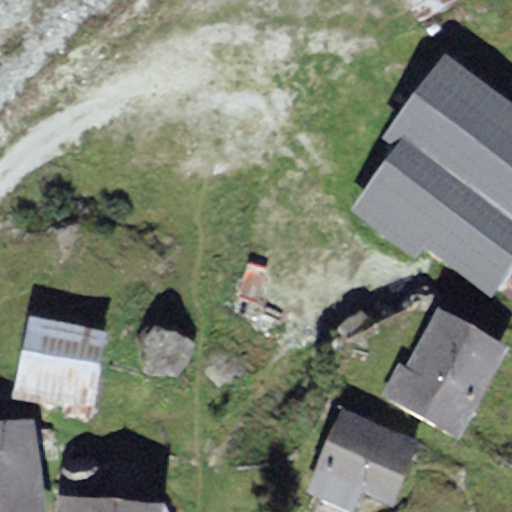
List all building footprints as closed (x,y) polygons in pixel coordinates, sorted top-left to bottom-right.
[(405,0),(413,15),(439,0),(405,0)] [(424,246),(488,294),(511,261),(511,121),(450,76),(403,138),(398,145),(412,155),(362,221),(413,260),(424,246)] [(499,358),(440,324),(415,367),(408,380),(401,376),(389,396),(455,434),(499,358)] [(99,341),(38,329),(25,398),(55,404),(86,409),(99,341)] [(412,449),(348,422),(316,499),(347,511),(352,511),(361,490),(390,502),(412,449)] [(28,437),(0,440),(0,511),(37,511),(30,453),(28,437)]
